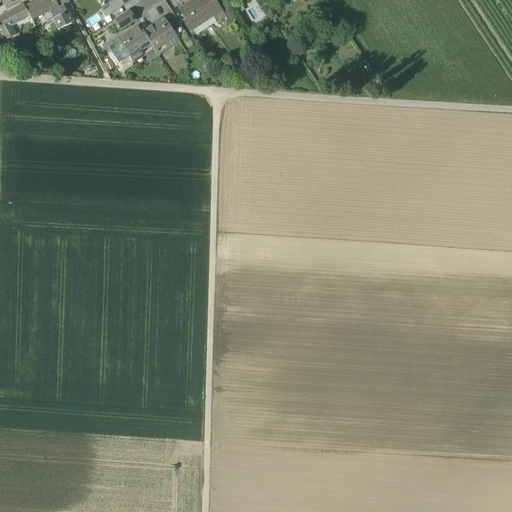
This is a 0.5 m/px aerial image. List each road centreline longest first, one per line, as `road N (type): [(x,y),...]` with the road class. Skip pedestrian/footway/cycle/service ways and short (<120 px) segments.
road 1 (track): [(0,77),(511,109)]
road 2 (track): [(216,90),(204,511)]
